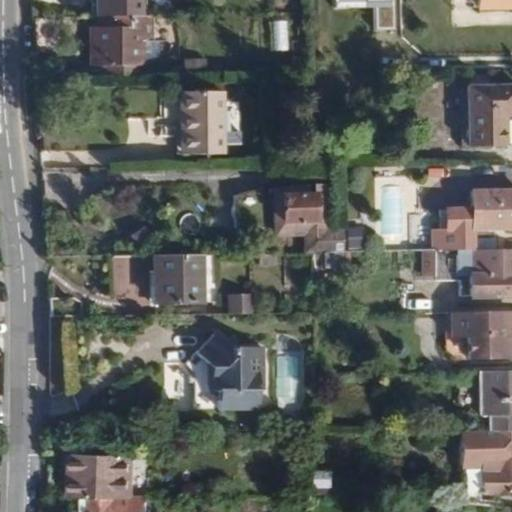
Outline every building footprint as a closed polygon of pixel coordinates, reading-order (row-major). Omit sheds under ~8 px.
[(142,17),(141,0),(95,0),(95,18),(142,17)] [(511,0),(475,0),(475,12),(511,11),(511,0)] [(159,61),(159,42),(154,41),(153,17),(142,17),(95,18),(95,28),(88,29),(89,66),(99,66),(99,78),(128,78),(128,66),(137,66),(145,65),(159,61)] [(61,53),(61,19),(33,19),(34,53),(61,53)] [(138,77),(137,66),(128,66),(128,78),(138,77)] [(511,87),(464,89),(465,147),(503,147),(503,118),(511,118),(511,87)] [(177,94),(177,156),(220,156),(220,93),(177,94)] [(65,151),(63,120),(37,121),(38,137),(42,137),(42,152),(65,151)] [(340,253),(340,228),(326,228),(325,187),(312,187),(313,195),(277,196),(278,236),(301,237),(301,254),(309,254),(340,253)] [(469,251),(469,230),(479,230),(489,230),(511,229),(511,191),(468,192),(467,208),(441,209),(441,230),(426,230),(426,252),(469,251)] [(342,227),(343,248),(358,248),(357,227),(342,227)] [(511,274),(509,275),(509,265),(511,264),(511,250),(469,251),(426,252),(420,252),(421,278),(430,278),(431,283),(457,282),(457,297),(511,296),(511,274)] [(361,268),(361,252),(340,253),(340,269),(361,268)] [(108,254),(106,291),(133,293),(136,256),(108,254)] [(273,266),(272,254),(255,254),(255,266),(273,266)] [(200,304),(200,255),(149,256),(149,304),(200,304)] [(310,314),(310,295),(294,295),(294,315),(310,314)] [(248,315),(248,296),(224,296),(225,316),(248,315)] [(80,318),(80,300),(47,300),(49,319),(80,318)] [(511,359),(511,329),(511,330),(511,312),(448,313),(448,338),(464,339),(465,360),(511,359)] [(57,324),(58,392),(73,392),(72,324),(57,324)] [(211,337),(192,357),(207,372),(207,393),(215,393),(215,411),(255,411),(255,392),(260,392),(259,349),(226,352),(211,337)] [(511,432),(511,372),(476,373),(476,416),(485,417),(485,433),(511,432)] [(511,493),(511,432),(485,433),(475,433),(475,468),(481,468),(482,494),(489,494),(511,493)] [(73,454),(73,437),(45,437),(44,454),(73,454)] [(114,455),(114,447),(85,446),(84,454),(114,455)] [(134,496),(136,455),(114,455),(84,454),(73,454),(72,497),(83,497),(92,496),(134,496)] [(334,486),(334,468),(316,468),(317,486),(334,486)] [(489,507),(489,494),(482,494),(481,468),(475,468),(476,505),(489,507)] [(91,511),(92,496),(83,497),(82,511),(91,511)] [(146,511),(147,496),(134,496),(92,496),(91,511),(146,511)]
